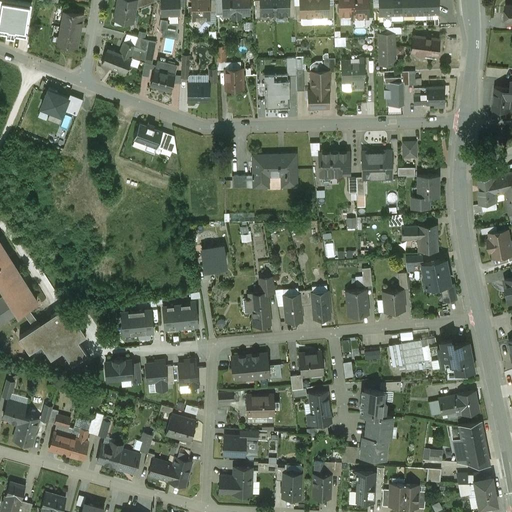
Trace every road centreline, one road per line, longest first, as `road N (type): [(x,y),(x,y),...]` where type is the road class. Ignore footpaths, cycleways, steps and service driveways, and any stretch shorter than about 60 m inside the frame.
road 1 (residential): [(464,121),(205,127),(82,82)]
road 2 (residential): [(213,344),(479,317)]
road 3 (residential): [(205,509),(0,451)]
road 4 (residential): [(205,509),(213,344)]
road 5 (tertiary): [(511,476),(479,317)]
road 6 (tertiary): [(479,317),(460,160)]
road 7 (tertiary): [(464,121),(472,0)]
